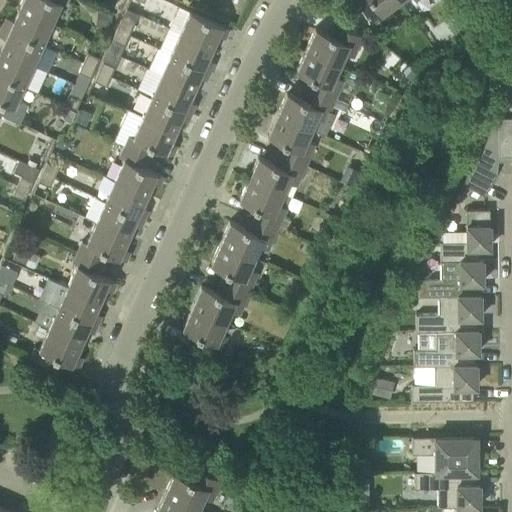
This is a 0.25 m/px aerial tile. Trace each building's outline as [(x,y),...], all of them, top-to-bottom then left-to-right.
[(21,0),(18,8),(50,23),(60,1),(64,3),(65,0),(21,0)] [(397,0),(370,0),(371,0),(361,7),(376,28),(394,14),(389,6),(397,0)] [(13,20),(9,18),(5,27),(2,25),(2,26),(41,44),(50,23),(18,8),(13,20)] [(228,29),(229,28),(189,10),(179,32),(212,46),(217,34),(221,36),(225,27),(228,29)] [(108,29),(109,17),(97,15),(96,27),(108,29)] [(116,29),(127,34),(132,24),(120,19),(116,29)] [(315,27),(305,49),(339,64),(344,52),(353,56),(362,36),(339,25),(335,36),(315,27)] [(5,28),(1,36),(4,38),(0,47),(0,50),(31,64),(41,44),(2,26),(1,26),(5,28)] [(127,34),(116,29),(111,39),(123,44),(127,34)] [(207,58),(212,46),(179,32),(170,53),(210,70),(206,68),(210,60),(207,58)] [(306,88),(333,100),(343,79),(334,75),(339,64),(305,49),(296,71),(314,79),(310,89),(306,87),(306,88)] [(0,74),(22,85),(31,64),(0,50),(0,74)] [(86,51),(81,62),(93,67),(98,57),(86,51)] [(210,70),(170,53),(161,74),(193,88),(199,76),(202,78),(206,69),(210,71),(210,70)] [(114,65),(102,60),(97,70),(109,76),(114,65)] [(89,77),(93,67),(81,62),(77,71),(89,77)] [(409,78),(410,80),(417,72),(416,71),(408,64),(401,72),(409,78)] [(105,85),(109,76),(97,70),(93,80),(105,85)] [(16,98),(22,86),(22,85),(0,74),(0,113),(19,122),(27,103),(16,98)] [(191,112),(188,110),(191,102),(188,100),(193,88),(161,74),(151,95),(191,112)] [(277,113),(310,128),(316,117),(324,121),(333,100),(306,88),(305,88),(309,90),(305,100),(286,92),(277,113)] [(65,104),(75,109),(80,98),(67,93),(63,103),(65,104)] [(191,113),(191,112),(151,95),(142,115),(175,130),(180,118),(184,119),(187,111),(191,113)] [(277,152),(305,164),(314,143),(306,139),(310,128),(277,113),(267,135),(286,143),(281,153),(277,151),(277,152)] [(128,135),(125,144),(148,155),(153,145),(172,155),(173,154),(169,152),(173,143),(169,142),(175,130),(142,115),(133,137),(128,135)] [(511,116),(497,117),(479,151),(496,160),(510,160),(511,166),(511,165),(511,116)] [(62,148),(69,145),(71,140),(61,136),(57,146),(62,148)] [(123,158),(114,180),(146,194),(151,182),(155,183),(159,175),(162,177),(163,176),(143,165),(148,155),(125,144),(119,156),(123,158)] [(248,178),(282,193),(287,181),(296,185),(305,164),(277,152),(281,154),(276,164),(258,156),(248,178)] [(28,190),(32,180),(37,169),(18,160),(13,171),(20,174),(15,184),(28,190)] [(45,161),(40,172),(52,177),(57,166),(45,161)] [(468,173),(490,184),(496,173),(495,173),(474,162),(468,173)] [(48,186),(52,177),(40,172),(36,181),(48,186)] [(490,184),(468,173),(462,184),(484,195),(490,184)] [(249,216),(248,216),(277,228),(277,227),(282,216),(286,207),(277,204),(282,193),(248,178),(239,199),(257,207),(253,217),(249,216)] [(114,180),(104,200),(144,218),(141,216),(144,208),(141,206),(146,194),(114,180)] [(23,200),(28,190),(15,184),(11,194),(23,200)] [(144,218),(104,200),(95,221),(128,236),(133,224),(137,225),(140,217),(144,219),(144,218)] [(439,241),(439,259),(478,260),(478,259),(478,247),(489,247),(488,209),(465,209),(466,241),(439,241)] [(220,242),(253,257),(259,245),(267,249),(277,228),(248,216),(248,217),(252,218),(248,228),(229,220),(220,242)] [(81,241),(77,251),(101,262),(106,252),(125,261),(126,260),(122,258),(126,249),(122,248),(128,236),(95,221),(86,242),(81,241)] [(248,268),(253,257),(220,242),(210,263),(229,272),(224,282),(220,280),(248,293),(257,272),(248,268)] [(12,259),(25,264),(30,253),(17,248),(12,259)] [(34,268),(40,255),(31,251),(30,253),(25,264),(34,268)] [(101,262),(77,251),(72,262),(76,264),(68,283),(100,298),(105,287),(108,289),(112,280),(116,282),(116,281),(96,273),(101,262)] [(478,294),(478,282),(482,282),(481,259),(478,259),(478,260),(439,259),(440,278),(417,279),(417,296),(437,295),(478,294)] [(0,279),(5,282),(10,272),(0,267),(0,279)] [(201,284),(191,306),(225,321),(230,310),(239,314),(248,293),(220,280),(220,281),(224,283),(219,293),(201,284)] [(94,312),(100,298),(68,283),(57,306),(97,324),(97,323),(94,322),(97,313),(94,312)] [(476,329),(476,317),(479,317),(479,294),(478,294),(437,295),(437,313),(415,313),(415,330),(435,330),(476,329)] [(97,324),(57,306),(48,327),(81,341),(86,329),(90,331),(93,322),(97,324)] [(220,332),(225,321),(191,306),(182,328),(200,336),(195,346),(220,357),(229,336),(220,332)] [(35,346),(30,356),(30,358),(54,368),(59,357),(78,366),(79,365),(75,363),(79,355),(75,353),(81,341),(48,327),(39,348),(35,346)] [(477,329),(476,329),(435,330),(435,348),(412,348),(413,365),(433,365),(433,364),(474,364),(474,363),(474,352),(477,352),(477,329)] [(410,383),(410,400),(472,400),(472,386),(475,386),(475,363),(474,363),(474,364),(433,364),(433,365),(413,365),(413,383),(410,383)] [(375,375),(378,376),(373,391),(390,396),(394,380),(385,378),(387,369),(378,366),(375,375)] [(475,471),(475,472),(476,472),(476,449),(472,449),(472,436),(411,436),(411,453),(434,453),(434,471),(475,471)] [(367,470),(367,460),(351,460),(349,470),(367,470)] [(221,479),(197,469),(192,479),(173,471),(164,493),(198,508),(203,496),(211,500),(221,479)] [(475,483),(475,472),(475,471),(434,471),(413,471),(414,488),(436,488),(437,507),(479,507),(478,483),(475,483)] [(353,477),(353,491),(368,491),(367,476),(353,477)] [(195,511),(198,508),(164,493),(155,511),(195,511)] [(342,506),(353,506),(353,493),(341,493),(342,506)]
